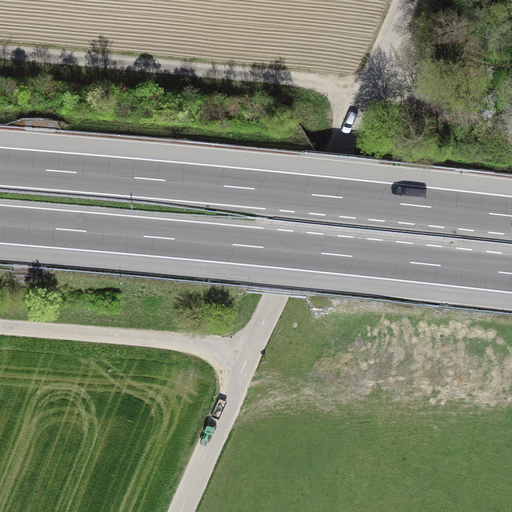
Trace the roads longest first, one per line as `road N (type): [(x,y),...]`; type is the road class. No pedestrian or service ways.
road 1 (tertiary): [(406,0),(181,511)]
road 2 (motorway): [(511,216),(0,166)]
road 3 (motorway): [(0,224),(511,273)]
road 4 (track): [(249,354),(0,327)]
